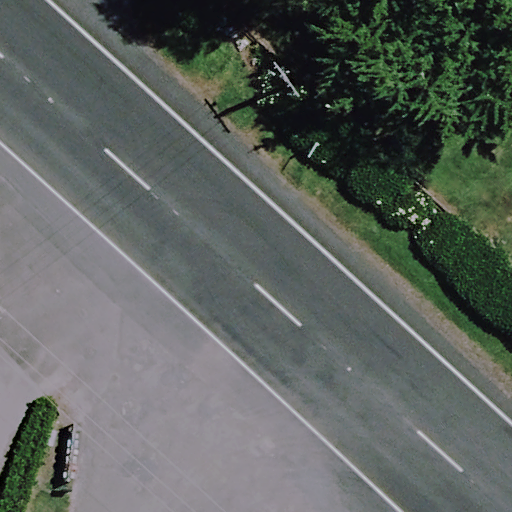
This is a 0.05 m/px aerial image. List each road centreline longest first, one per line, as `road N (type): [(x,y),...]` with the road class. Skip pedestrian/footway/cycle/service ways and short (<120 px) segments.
road 1 (residential): [(247,271),(509,511)]
road 2 (residential): [(0,54),(247,271)]
road 3 (residential): [(247,271),(158,511)]
